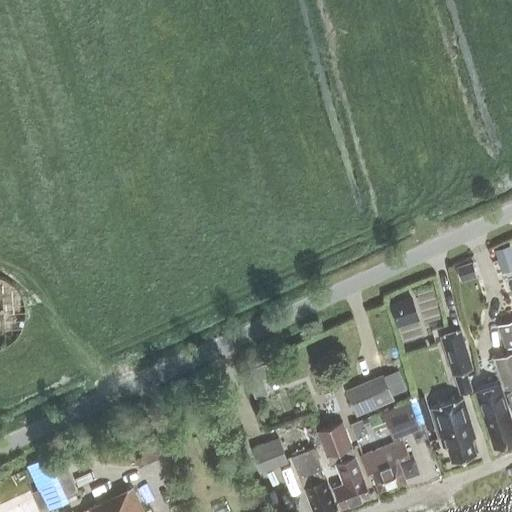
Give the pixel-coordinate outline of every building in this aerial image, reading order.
[(497,261),(511,256),(511,252),(510,245),(494,250),(497,261)] [(457,271),(459,277),(474,272),(472,266),(457,271)] [(0,333),(29,309),(5,281),(4,282),(0,277),(0,333)] [(389,305),(394,319),(416,312),(412,298),(389,305)] [(511,320),(497,325),(505,348),(511,346),(511,320)] [(459,328),(440,334),(452,375),(453,374),(465,371),(472,369),(459,328)] [(511,351),(494,357),(509,401),(508,402),(511,413),(511,351)] [(245,369),(250,382),(270,374),(265,361),(245,369)] [(356,417),(394,401),(382,373),(344,390),(356,417)] [(493,447),(511,440),(511,423),(499,382),(475,391),(493,447)] [(452,460),(475,453),(470,438),(474,436),(461,397),(431,407),(441,438),(445,437),(452,460)] [(420,429),(409,401),(382,412),(392,439),(420,429)] [(368,414),(354,422),(363,438),(376,431),(368,414)] [(341,507),(370,496),(341,422),(317,431),(330,466),(336,463),(343,483),(333,487),(341,507)] [(251,447),(261,473),(286,463),(277,438),(251,447)] [(405,481),(398,463),(409,458),(402,439),(360,456),(367,474),(371,472),(379,492),(405,481)] [(430,441),(432,449),(439,447),(436,439),(430,441)] [(313,447),(291,456),(308,500),(310,500),(314,511),(322,511),(323,511),(327,511),(333,510),(332,508),(336,507),(325,479),(319,465),(313,447)] [(142,511),(131,487),(84,510),(85,511),(142,511)] [(0,511),(13,511),(9,502),(0,505),(0,511)]
